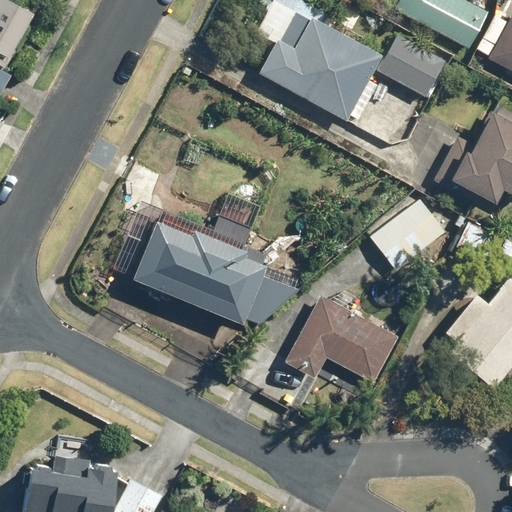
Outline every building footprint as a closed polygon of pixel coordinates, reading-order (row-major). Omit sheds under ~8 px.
[(0,0),(0,94),(12,73),(3,68),(35,11),(14,0),(0,0)] [(488,10),(469,0),(399,0),(396,7),(469,46),(488,10)] [(278,37),(260,70),(347,118),(383,53),(312,15),(310,18),(296,10),(281,39),(278,37)] [(511,13),(489,56),(511,67),(511,13)] [(445,58),(397,33),(378,69),(426,94),(445,58)] [(511,118),(492,108),(474,143),(458,134),(434,178),(451,187),(456,178),(497,200),(504,185),(511,189),(511,118)] [(420,197),(370,235),(396,268),(446,230),(420,197)] [(192,232),(157,218),(133,276),(243,320),(245,318),(259,323),(299,289),(262,274),(267,263),(245,254),(247,248),(194,227),(192,232)] [(505,240),(469,221),(456,247),(492,265),(505,240)] [(328,224),(302,247),(314,260),(340,238),(328,224)] [(283,237),(262,250),(273,265),(308,238),(283,237)] [(474,273),(446,261),(436,284),(464,296),(474,273)] [(457,338),(449,348),(495,385),(511,362),(511,276),(509,274),(488,300),(477,291),(446,329),(457,338)] [(399,335),(321,293),(285,360),(315,376),(326,355),(374,380),(399,335)] [(315,376),(287,362),(258,347),(240,383),(297,411),(315,376)] [(39,466),(32,465),(31,470),(26,470),(24,484),(28,485),(24,511),(111,511),(118,468),(112,468),(112,463),(97,461),(97,465),(90,464),(91,458),(56,453),(54,464),(40,462),(39,466)] [(152,511),(163,494),(132,477),(112,511),(152,511)]
